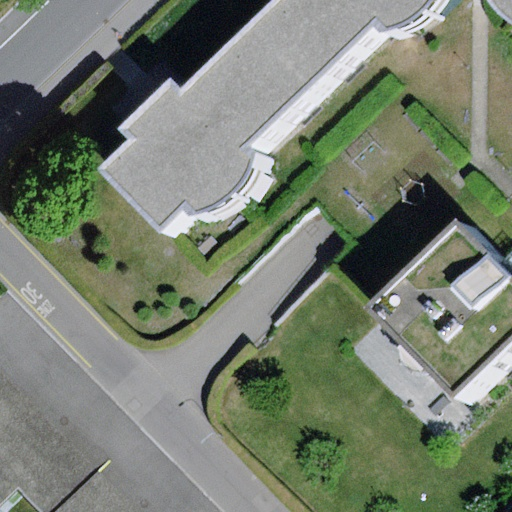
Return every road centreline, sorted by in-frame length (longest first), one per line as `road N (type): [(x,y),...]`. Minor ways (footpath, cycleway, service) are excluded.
road 1 (residential): [(0,236),(262,511)]
road 2 (residential): [(0,93),(94,0)]
